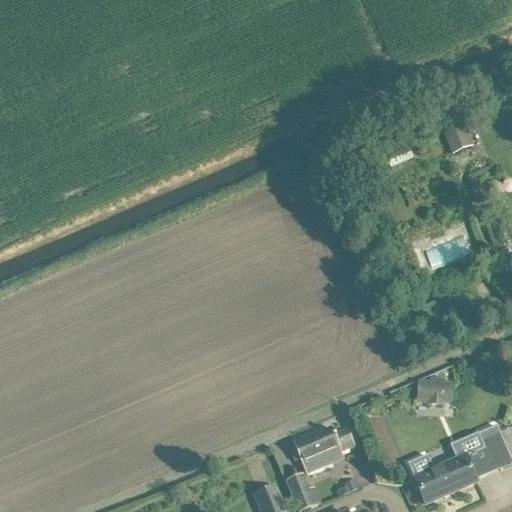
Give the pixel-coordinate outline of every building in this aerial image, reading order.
[(465,125),(444,133),(453,156),(474,148),(465,125)] [(410,149),(388,158),(392,169),(414,160),(410,149)] [(483,187),(483,190),(483,193),(484,195),(486,198),(488,199),(491,201),(494,201),(497,200),(500,199),(502,196),(503,193),(503,190),(503,188),(502,185),(500,183),(498,181),(495,180),(492,180),(489,181),(487,182),(485,184),(483,187)] [(421,381),(420,401),(431,401),(431,404),(448,405),(448,402),(456,402),(456,382),(448,382),(448,379),(433,378),(433,381),(421,381)] [(511,466),(511,462),(500,435),(499,435),(496,427),(483,432),(487,440),(486,440),(500,472),(511,466)] [(307,476),(344,461),(341,454),(354,448),(347,431),(336,436),(335,434),(333,435),(331,430),(294,445),(302,465),(303,465),(307,476)] [(452,495),(477,484),(466,458),(415,480),(426,506),(445,498),(444,496),(451,493),(452,495)] [(305,511),(321,506),(314,490),(309,492),(303,477),(287,484),(298,511),(305,511)] [(346,489),(337,492),(340,498),(361,489),(357,480),(345,486),(346,489)] [(283,511),(274,489),(256,497),(262,511),(283,511)]
